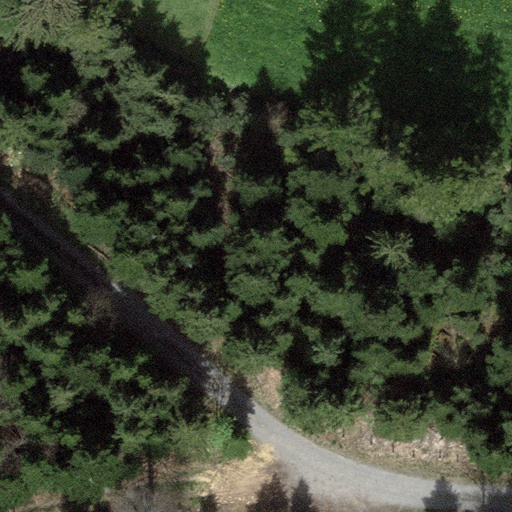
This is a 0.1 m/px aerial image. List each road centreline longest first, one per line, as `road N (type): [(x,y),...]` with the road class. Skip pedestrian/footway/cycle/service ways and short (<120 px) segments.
road 1 (track): [(511,503),(327,503),(0,220)]
road 2 (track): [(73,511),(135,502),(327,503)]
